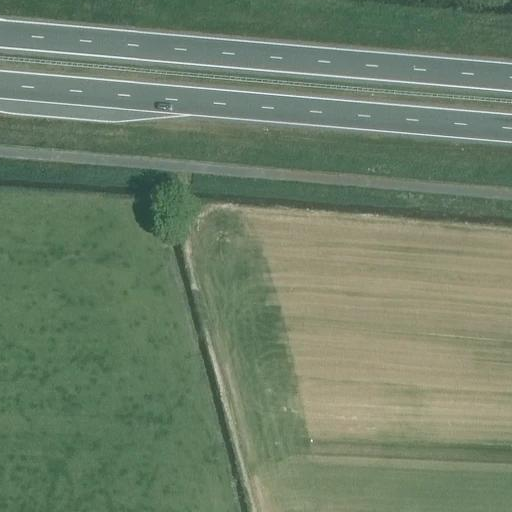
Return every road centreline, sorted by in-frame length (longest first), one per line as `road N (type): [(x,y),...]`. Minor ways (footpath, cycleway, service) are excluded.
road 1 (trunk): [(0,85),(511,128)]
road 2 (trunk): [(511,78),(0,35)]
